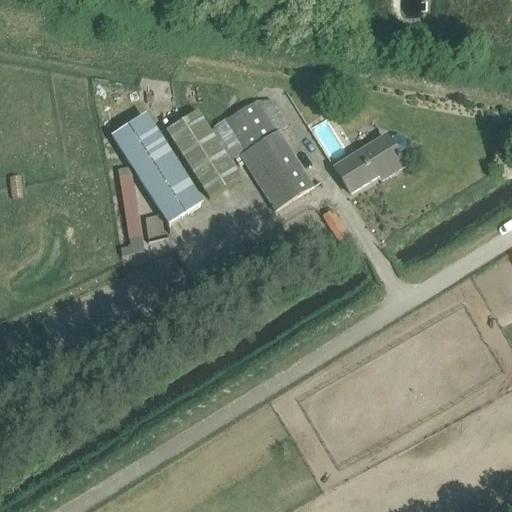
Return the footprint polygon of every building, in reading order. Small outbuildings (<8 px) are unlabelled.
[(275,213),(313,189),(278,133),(275,135),(255,103),(226,122),(246,153),(240,157),(275,213)] [(197,112),(166,132),(209,201),(240,181),(197,112)] [(144,116),(112,136),(168,226),(200,207),(144,116)] [(396,137),(388,142),(387,141),(373,150),(371,147),(334,170),(350,196),(387,173),(389,177),(404,167),(399,160),(400,160),(398,156),(397,157),(397,156),(405,151),(406,144),(403,138),(396,137)] [(124,178),(131,242),(143,241),(137,177),(124,178)] [(341,247),(350,242),(332,212),(323,217),(341,247)]
